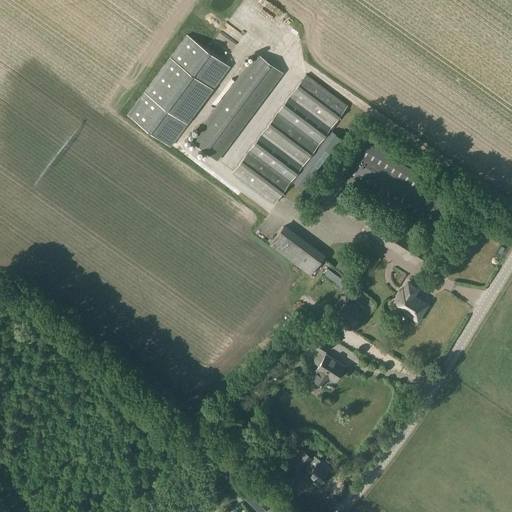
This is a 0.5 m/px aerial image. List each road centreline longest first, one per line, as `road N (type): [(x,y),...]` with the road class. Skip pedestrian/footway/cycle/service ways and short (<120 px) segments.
road 1 (tertiary): [(341,511),(400,443),(511,260)]
road 2 (track): [(511,203),(305,62)]
